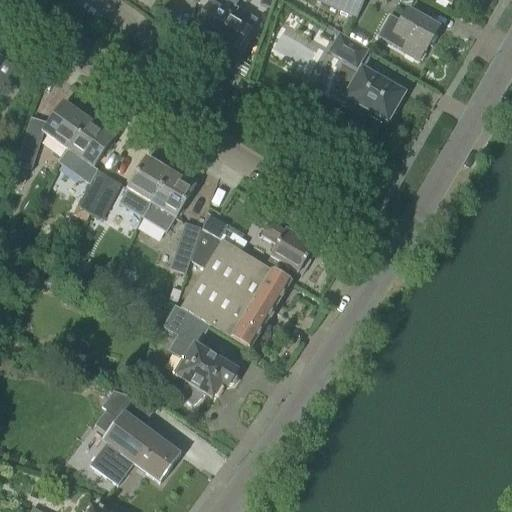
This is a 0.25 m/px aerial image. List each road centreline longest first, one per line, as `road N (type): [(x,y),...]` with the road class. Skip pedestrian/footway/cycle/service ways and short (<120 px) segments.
road 1 (unclassified): [(216,511),(394,255)]
road 2 (unclassified): [(394,255),(143,102)]
road 3 (unclassified): [(394,255),(511,41)]
road 4 (unclassified): [(143,102),(0,4)]
